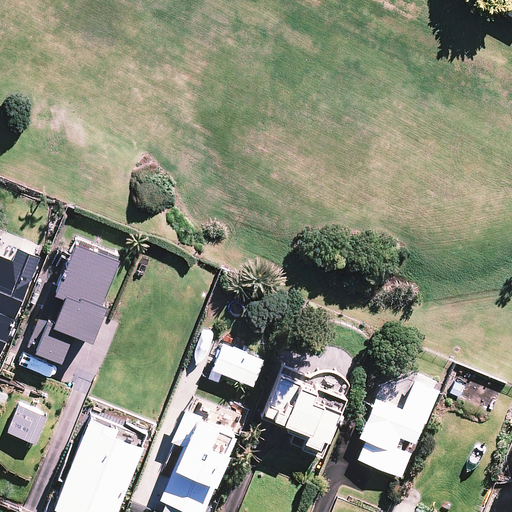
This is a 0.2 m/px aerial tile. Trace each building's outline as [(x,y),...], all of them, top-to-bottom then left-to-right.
[(511,0),(504,0),(501,5),(511,11),(511,0)] [(45,299),(37,319),(28,342),(53,352),(62,356),(74,326),(91,333),(105,298),(102,296),(119,253),(75,236),(55,286),(64,289),(58,305),(45,299)] [(0,345),(12,317),(21,295),(23,291),(38,256),(0,240),(0,345)] [(236,335),(225,331),(212,366),(252,381),(262,355),(232,344),(236,335)] [(345,390),(307,376),(308,371),(280,362),(274,379),(262,414),(293,425),(289,438),(301,442),(324,450),(345,390)] [(437,386),(414,376),(401,407),(375,396),(359,433),(366,436),(358,455),(400,473),(410,450),(394,444),(399,433),(414,439),(437,386)] [(46,413),(20,402),(8,428),(34,440),(46,413)] [(160,511),(196,511),(197,511),(200,511),(202,511),(238,424),(188,403),(176,432),(185,436),(160,496),(167,498),(160,511)]
